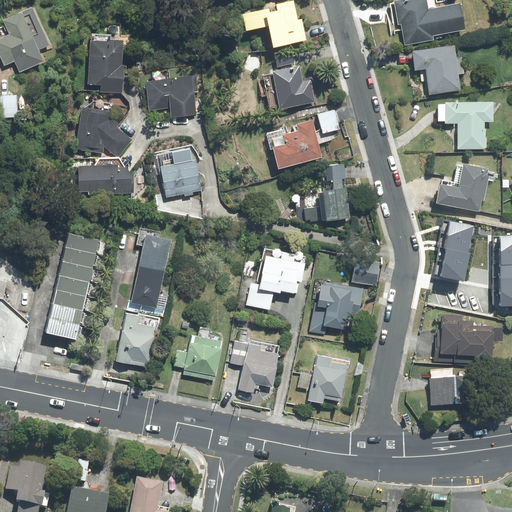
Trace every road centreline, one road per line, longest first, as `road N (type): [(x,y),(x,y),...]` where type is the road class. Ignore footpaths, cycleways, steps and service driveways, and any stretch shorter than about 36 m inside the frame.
road 1 (residential): [(372,457),(407,253),(338,0)]
road 2 (secondary): [(0,386),(231,433)]
road 3 (secondary): [(231,433),(372,457)]
road 4 (secondary): [(372,457),(511,446)]
